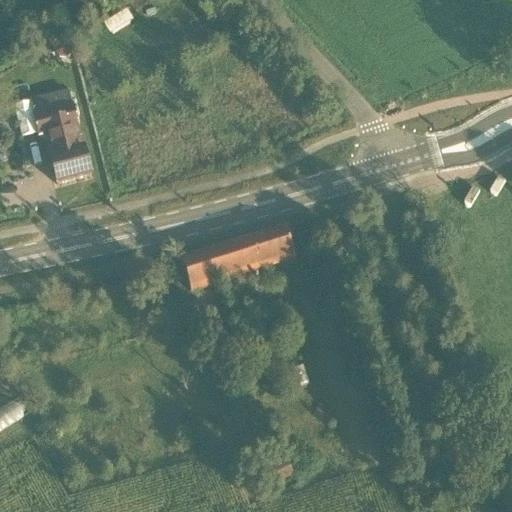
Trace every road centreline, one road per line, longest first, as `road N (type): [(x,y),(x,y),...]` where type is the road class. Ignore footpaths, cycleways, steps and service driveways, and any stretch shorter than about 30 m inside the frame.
road 1 (secondary): [(0,264),(385,168)]
road 2 (unclassified): [(385,168),(371,125),(255,0)]
